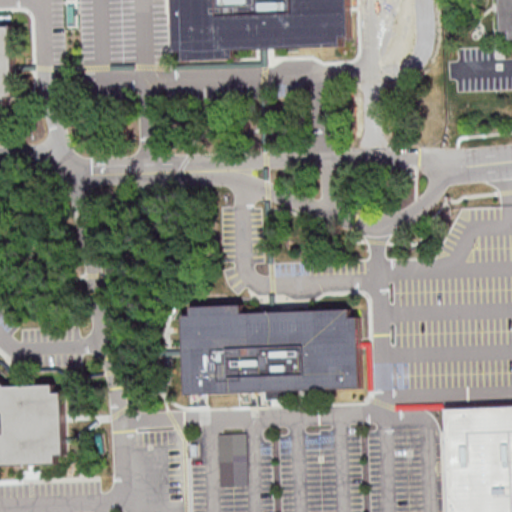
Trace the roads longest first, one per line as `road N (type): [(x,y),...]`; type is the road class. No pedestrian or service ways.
road 1 (residential): [(219,164),(245,184),(337,216),(386,223),(416,212),(433,184),(460,165)]
road 2 (residential): [(460,165),(416,154),(219,164)]
